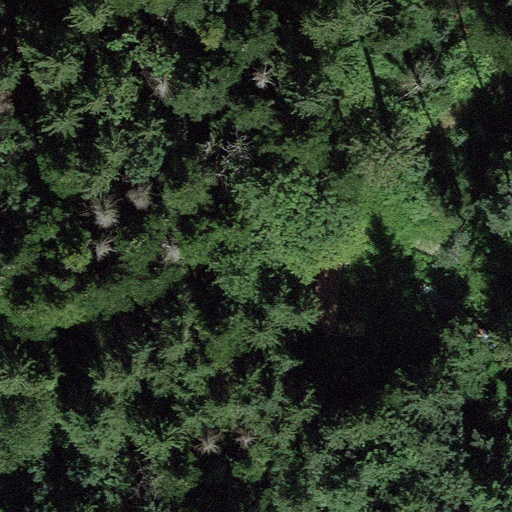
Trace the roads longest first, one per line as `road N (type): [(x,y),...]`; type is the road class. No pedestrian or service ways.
road 1 (track): [(511,62),(337,197),(0,297)]
road 2 (track): [(337,197),(134,59),(107,0)]
